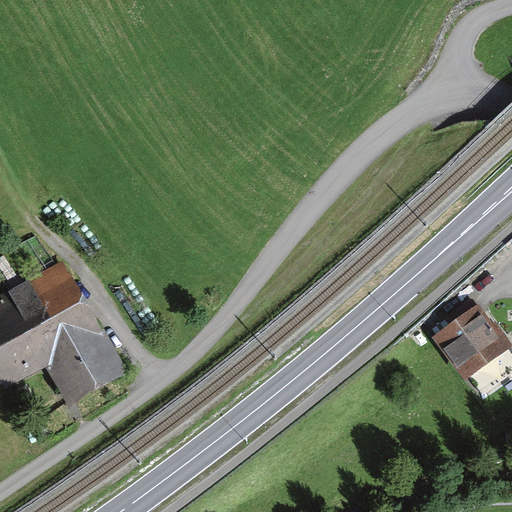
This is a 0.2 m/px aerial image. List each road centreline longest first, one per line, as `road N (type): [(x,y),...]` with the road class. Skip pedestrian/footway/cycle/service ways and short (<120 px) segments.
road 1 (unclassified): [(511,107),(458,99),(397,123),(296,225),(197,349),(0,493)]
road 2 (primary): [(511,185),(339,340),(118,511)]
road 3 (track): [(152,389),(78,272)]
